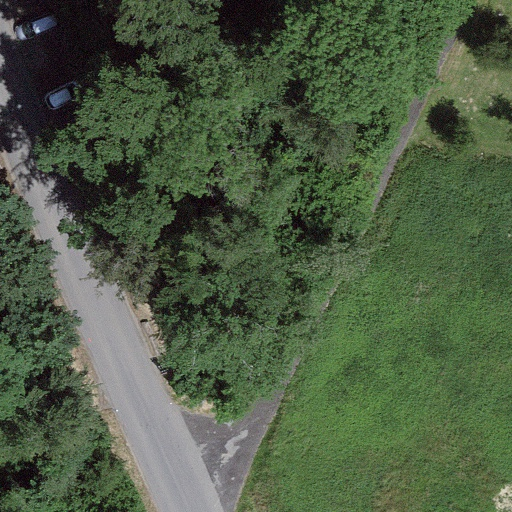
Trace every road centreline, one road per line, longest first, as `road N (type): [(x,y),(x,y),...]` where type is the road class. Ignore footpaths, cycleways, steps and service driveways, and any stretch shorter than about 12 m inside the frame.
road 1 (track): [(471,0),(325,312),(243,449),(193,509)]
road 2 (unclassified): [(0,68),(194,511)]
